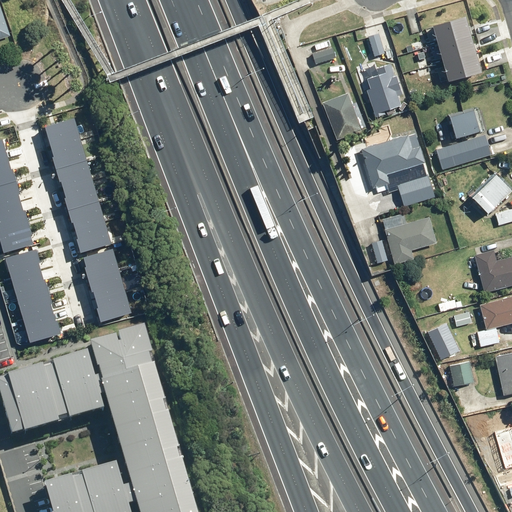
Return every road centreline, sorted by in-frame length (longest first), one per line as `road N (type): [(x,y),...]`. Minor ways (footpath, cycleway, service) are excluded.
road 1 (motorway): [(232,0),(476,511)]
road 2 (motorway): [(194,0),(280,202),(435,511)]
road 3 (motorway): [(361,511),(211,190),(134,0)]
road 4 (motorway): [(175,0),(301,315),(398,511)]
road 5 (motorway): [(309,511),(186,198),(125,0)]
road 6 (residential): [(3,94),(77,321)]
